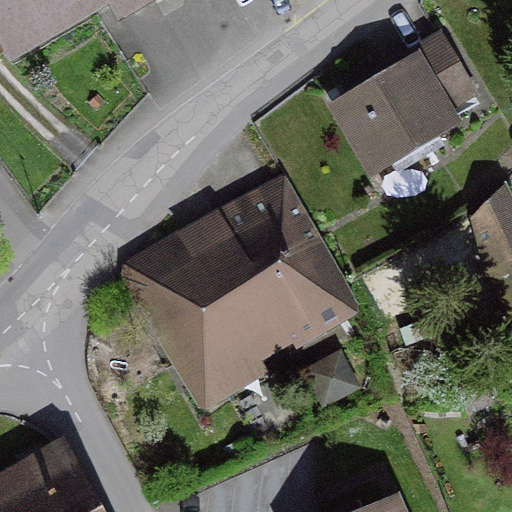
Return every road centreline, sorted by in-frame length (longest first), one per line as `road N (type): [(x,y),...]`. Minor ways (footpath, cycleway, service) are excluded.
road 1 (residential): [(364,0),(126,204),(10,327)]
road 2 (residential): [(10,327),(74,407),(129,511)]
